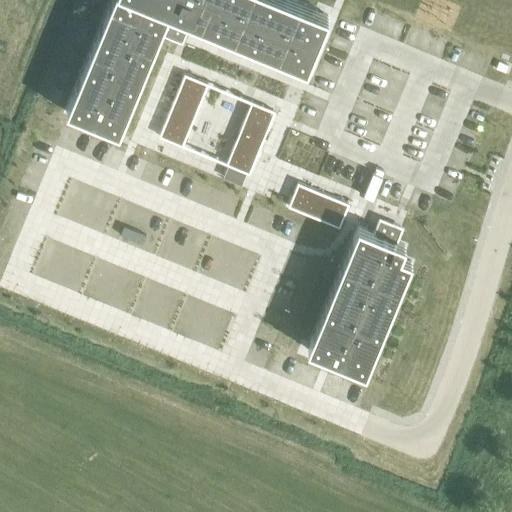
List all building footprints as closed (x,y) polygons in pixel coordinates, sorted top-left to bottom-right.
[(293,0),(110,0),(65,113),(119,135),(169,13),(303,68),(315,39),(319,40),(329,15),(293,0)] [(173,142),(182,146),(184,147),(210,84),(199,80),(191,77),(184,74),(158,136),(166,139),(173,142)] [(250,100),(224,164),(249,174),(275,111),(250,100)] [(297,182),(290,199),(287,206),(339,227),(348,203),(297,182)] [(357,225),(305,351),(365,375),(412,261),(400,256),(405,245),(397,241),(402,230),(374,219),(370,230),(357,225)]
